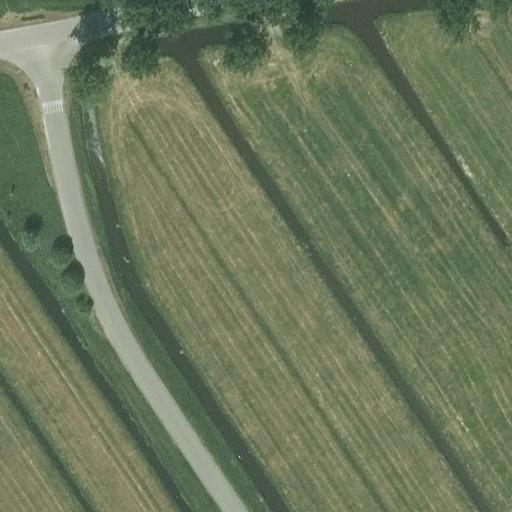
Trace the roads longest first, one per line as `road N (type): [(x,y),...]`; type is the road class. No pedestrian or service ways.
road 1 (unclassified): [(234,511),(133,359),(89,273),(35,34)]
road 2 (unclassified): [(35,34),(220,0)]
